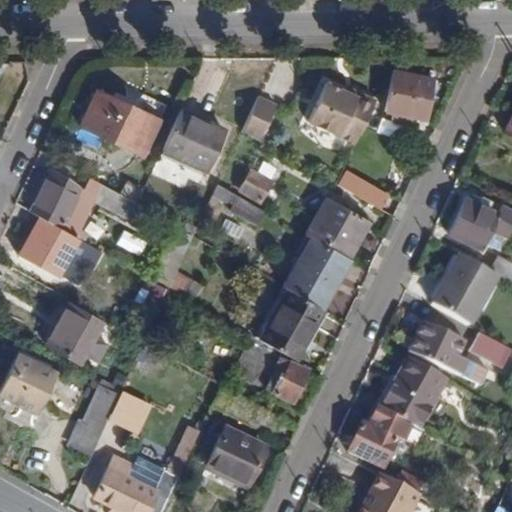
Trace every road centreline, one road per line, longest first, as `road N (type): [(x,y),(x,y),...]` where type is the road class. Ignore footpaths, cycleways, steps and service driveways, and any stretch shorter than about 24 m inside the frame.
road 1 (residential): [(279,511),(490,57),(499,21)]
road 2 (tertiary): [(499,21),(75,24)]
road 3 (residential): [(0,184),(75,24)]
